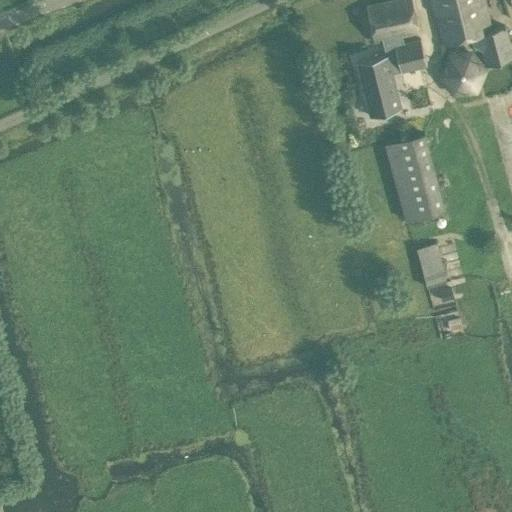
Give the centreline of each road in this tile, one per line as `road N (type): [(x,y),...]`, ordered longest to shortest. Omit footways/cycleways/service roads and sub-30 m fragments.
road 1 (residential): [(0,125),(272,0)]
road 2 (track): [(511,251),(479,151),(450,99),(423,0)]
